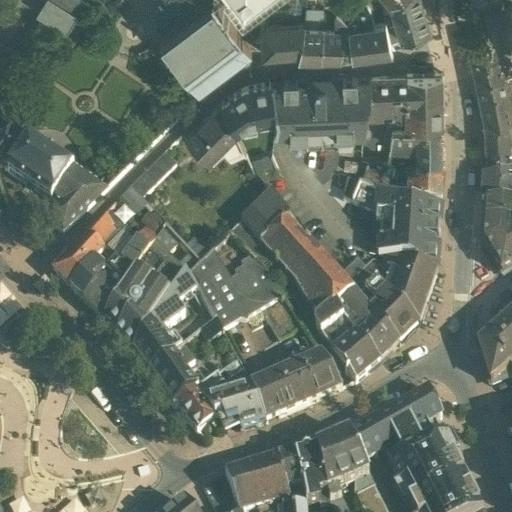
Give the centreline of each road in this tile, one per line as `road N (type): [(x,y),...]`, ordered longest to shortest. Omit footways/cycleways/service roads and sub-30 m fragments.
road 1 (residential): [(448,354),(459,271),(460,118),(440,0)]
road 2 (residential): [(182,475),(346,416),(448,354)]
road 3 (residential): [(0,264),(182,475)]
road 4 (residential): [(510,511),(448,354)]
